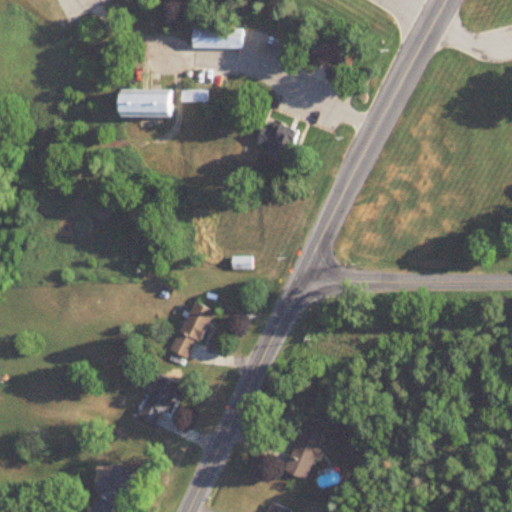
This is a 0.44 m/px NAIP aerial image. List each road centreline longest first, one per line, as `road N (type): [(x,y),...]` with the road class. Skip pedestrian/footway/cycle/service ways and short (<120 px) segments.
road 1 (residential): [(186,511),(445,0)]
road 2 (residential): [(296,283),(511,282)]
